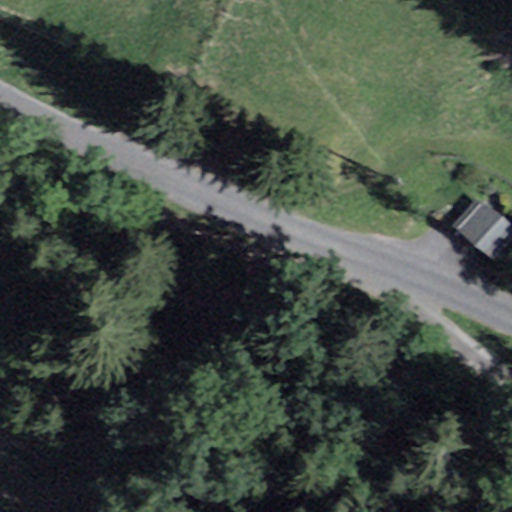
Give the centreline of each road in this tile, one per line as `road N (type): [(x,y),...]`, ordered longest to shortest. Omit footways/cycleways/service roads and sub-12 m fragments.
road 1 (unclassified): [(511,319),(131,163),(0,94)]
road 2 (track): [(511,382),(413,302),(394,268)]
